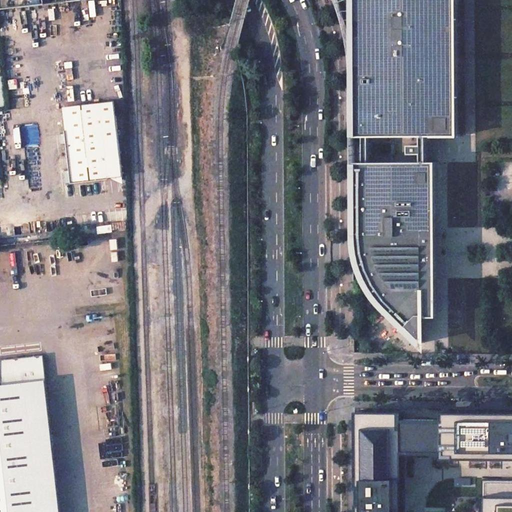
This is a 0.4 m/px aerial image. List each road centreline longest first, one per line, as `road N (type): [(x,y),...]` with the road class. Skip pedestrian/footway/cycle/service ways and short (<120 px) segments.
road 1 (primary): [(247,0),(270,75),(272,382)]
road 2 (primary): [(313,381),(309,68),(290,0)]
road 3 (primary): [(313,511),(313,381)]
road 4 (primary): [(272,382),(273,511)]
